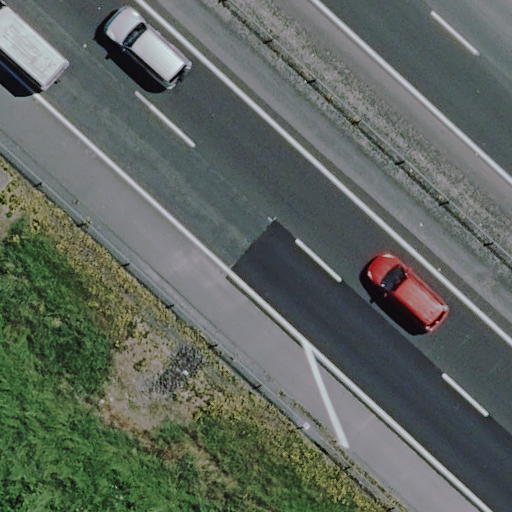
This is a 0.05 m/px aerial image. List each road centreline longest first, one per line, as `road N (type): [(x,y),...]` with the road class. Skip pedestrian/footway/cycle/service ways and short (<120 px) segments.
road 1 (motorway): [(508,511),(0,56)]
road 2 (motorway): [(335,0),(511,157)]
